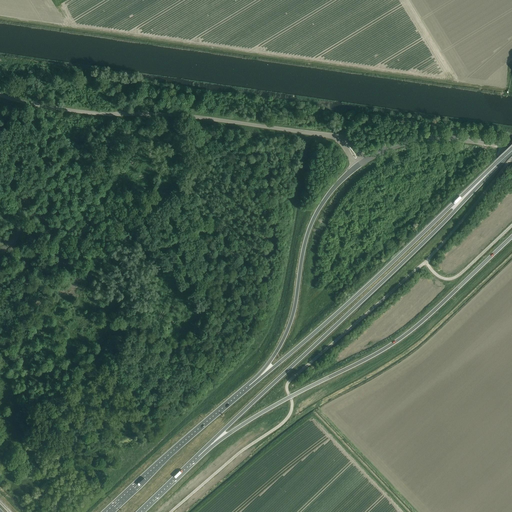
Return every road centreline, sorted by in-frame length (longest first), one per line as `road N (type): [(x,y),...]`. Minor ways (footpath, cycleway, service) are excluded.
road 1 (trunk): [(198,454),(416,325),(511,234)]
road 2 (trunk): [(198,454),(459,201)]
road 3 (unclassified): [(0,94),(66,111),(173,114),(330,135),(346,144)]
road 4 (trunk): [(459,201),(244,389)]
road 5 (trunk): [(357,166),(319,208),(289,325),(244,389)]
road 6 (trunk): [(244,389),(108,511)]
road 7 (secondary): [(511,145),(419,139),(363,161)]
